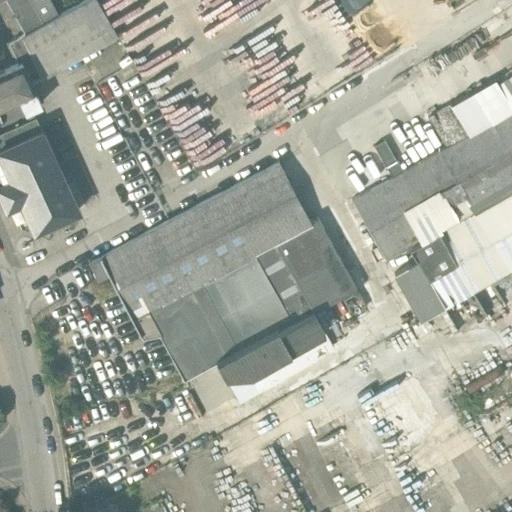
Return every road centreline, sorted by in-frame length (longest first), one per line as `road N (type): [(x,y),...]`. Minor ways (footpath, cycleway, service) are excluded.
road 1 (unclassified): [(4,291),(161,201)]
road 2 (tertiary): [(4,291),(41,451)]
